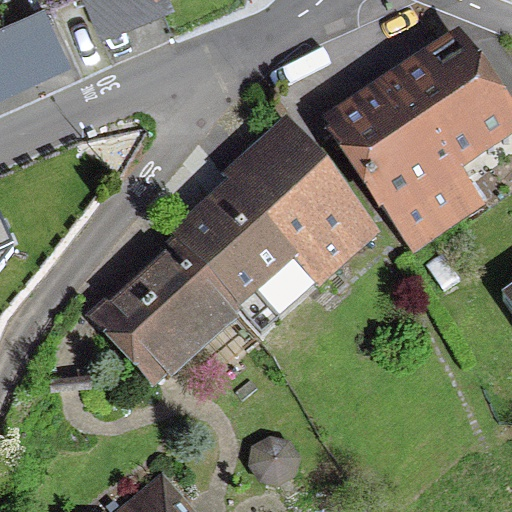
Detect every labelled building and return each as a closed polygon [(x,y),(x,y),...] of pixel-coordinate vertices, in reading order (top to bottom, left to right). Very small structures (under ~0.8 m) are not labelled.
[(447,167),(509,127),(457,52),(327,138),(408,255),(475,209),(447,167)] [(237,196),(177,250),(229,307),(281,260),(309,290),(367,237),(295,143),(237,196)] [(0,210),(0,266),(14,244),(0,210)] [(177,250),(95,324),(147,382),(229,307),(177,250)] [(511,284),(503,290),(511,302),(511,284)] [(282,448),(265,444),(250,453),(248,469),(257,483),(273,486),(286,478),(292,462),(282,448)] [(171,511),(157,496),(138,511),(171,511)]
